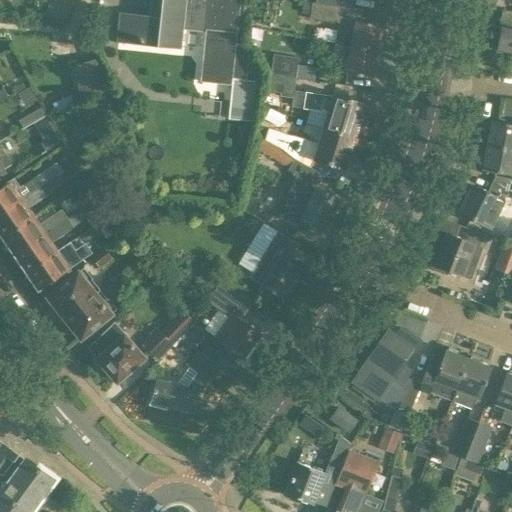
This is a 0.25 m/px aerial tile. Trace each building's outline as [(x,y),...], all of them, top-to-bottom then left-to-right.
[(151,0),(150,17),(120,14),(118,40),(136,42),(136,43),(179,47),(181,28),(204,31),(199,82),(230,85),(231,79),(245,80),(247,57),(246,47),(235,46),(239,0),(151,0)] [(340,7),(352,8),(353,0),(315,0),(315,3),(340,7)] [(69,20),(71,6),(48,2),(46,16),(69,20)] [(309,20),(339,24),(339,23),(338,23),(339,19),(340,7),(315,3),(315,4),(303,2),(302,10),(306,10),(306,14),(310,14),(309,20)] [(333,43),(376,52),(382,26),(360,21),(354,20),(352,34),(336,31),(333,43)] [(508,53),(508,51),(511,52),(511,30),(501,28),(496,49),(502,50),(501,52),(508,53)] [(376,52),(333,43),(331,56),(347,59),(344,72),(371,78),(376,52)] [(298,59),(273,55),(270,75),(295,78),(298,59)] [(107,91),(97,58),(70,66),(81,99),(107,91)] [(267,92),(292,95),(295,78),(270,75),(267,92)] [(322,127),(353,136),(363,104),(332,94),(331,96),(305,92),(303,108),(326,112),(322,127)] [(97,101),(103,112),(112,107),(106,96),(97,101)] [(511,116),(511,104),(504,103),(503,106),(502,115),(511,116)] [(42,107),(18,120),(22,127),(34,121),(46,114),(42,107)] [(482,143),(487,144),(486,146),(511,150),(511,124),(491,121),(489,134),(484,133),(482,143)] [(259,138),(280,149),(288,134),(266,122),(258,138),(259,138)] [(353,136),(322,127),(317,142),(302,132),(294,144),(313,157),(312,159),(343,168),(353,136)] [(41,141),(46,151),(61,140),(57,132),(41,141)] [(118,134),(104,145),(114,159),(128,149),(118,134)] [(259,138),(254,149),(289,168),(287,170),(295,175),(286,195),(282,219),(298,227),(301,220),(319,229),(334,198),(315,189),(323,175),(293,159),(280,149),(259,138)] [(0,145),(0,171),(11,165),(0,145)] [(478,167),(482,168),(482,169),(511,174),(511,150),(486,146),(484,158),(480,157),(478,167)] [(13,178),(8,182),(0,186),(0,213),(40,186),(62,172),(56,163),(20,187),(13,178)] [(92,201),(100,196),(88,179),(80,184),(92,201)] [(490,228),(504,199),(505,197),(511,198),(511,183),(493,180),(488,191),(485,190),(484,191),(471,185),(458,213),(490,228)] [(0,237),(31,216),(26,209),(46,195),(40,186),(0,213),(0,237)] [(13,254),(67,217),(61,209),(37,225),(31,216),(0,237),(0,239),(6,249),(9,247),(13,254)] [(79,210),(67,218),(73,226),(85,218),(79,210)] [(67,217),(13,254),(18,261),(16,262),(23,272),(55,251),(50,244),(74,227),(73,226),(67,218),(67,217)] [(255,282),(281,297),(298,268),(290,263),(301,245),(260,220),(249,239),(277,256),(269,270),(264,267),(255,282)] [(446,233),(439,251),(437,250),(436,253),(434,253),(428,269),(441,274),(446,276),(448,271),(470,279),(482,249),(478,248),(483,235),(459,226),(455,237),(446,233)] [(55,251),(23,272),(30,283),(32,282),(37,289),(67,269),(91,253),(85,243),(61,260),(55,251)] [(511,272),(511,247),(503,244),(494,266),(511,272)] [(99,268),(111,258),(104,248),(91,257),(99,268)] [(63,317),(98,289),(91,280),(92,279),(82,267),(46,296),(54,306),(50,309),(59,321),(63,317)] [(213,337),(221,343),(221,344),(241,358),(261,330),(243,317),(254,302),(222,279),(206,301),(228,316),(213,337)] [(134,285),(119,298),(129,309),(144,295),(134,285)] [(98,289),(63,317),(59,321),(68,332),(72,328),(80,338),(116,310),(107,298),(106,299),(98,289)] [(157,360),(194,322),(181,310),(160,332),(156,328),(140,344),(157,360)] [(142,358),(113,324),(88,347),(96,357),(95,358),(97,360),(96,361),(96,363),(96,364),(96,366),(96,367),(97,368),(98,369),(100,370),(101,370),(103,370),(104,370),(106,370),(116,381),(142,358)] [(418,340),(401,328),(395,336),(387,331),(350,383),(375,401),(391,378),(401,386),(412,370),(401,363),(412,348),(418,340)] [(180,339),(174,348),(179,351),(184,350),(188,344),(180,339)] [(448,347),(447,351),(445,350),(440,365),(429,361),(420,383),(417,390),(418,390),(429,394),(430,392),(450,401),(466,358),(456,355),(458,351),(448,347)] [(155,379),(149,400),(148,404),(149,404),(149,403),(163,407),(164,404),(191,411),(196,390),(199,391),(218,364),(196,349),(185,364),(189,367),(176,385),(155,379)] [(471,355),(469,360),(466,358),(450,401),(471,409),(473,403),(474,403),(477,396),(480,397),(491,368),(478,363),(480,359),(471,355)] [(511,371),(509,370),(507,374),(506,374),(495,402),(505,406),(500,420),(511,425),(511,371)] [(409,414),(418,390),(417,390),(420,383),(409,379),(397,410),(409,414)] [(355,420),(336,407),(329,418),(347,431),(355,420)] [(297,420),(305,426),(312,418),(303,412),(297,420)] [(465,417),(451,453),(465,459),(478,423),(465,417)] [(482,451),(491,427),(478,423),(465,459),(477,464),(480,456),(482,451)] [(377,447),(393,453),(401,433),(385,427),(377,447)] [(324,506),(336,477),(351,440),(340,436),(332,456),(331,456),(324,472),(296,461),(283,492),(311,503),(312,501),(324,506)] [(51,479),(3,444),(0,441),(0,492),(27,511),(51,479)] [(432,447),(417,441),(412,453),(427,459),(432,447)] [(356,511),(378,461),(348,449),(334,485),(343,488),(334,511),(356,511)] [(382,510),(390,511),(393,511),(402,478),(401,477),(403,469),(400,468),(404,454),(397,452),(382,510)] [(445,453),(440,465),(453,470),(458,458),(445,453)] [(484,467),(460,458),(453,475),(477,484),(484,467)] [(0,511),(27,511),(0,492),(0,511)]
